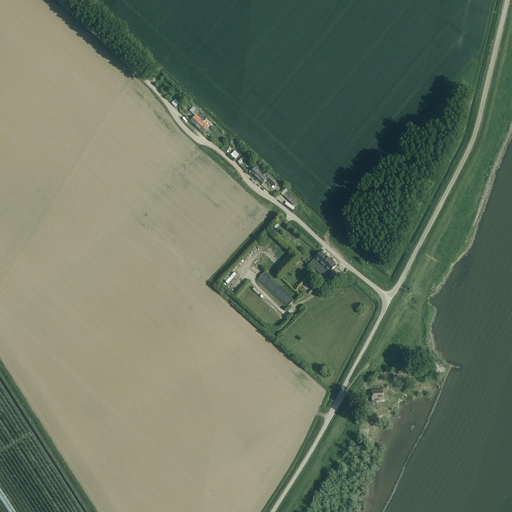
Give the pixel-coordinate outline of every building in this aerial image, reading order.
[(190,121),(197,128),(203,134),(209,127),(204,123),(203,121),(204,121),(202,119),(201,120),(196,115),(195,116),(190,121)] [(240,148),(237,151),(238,152),(237,153),(239,154),(239,155),(241,157),(245,152),(243,150),(242,150),(240,148)] [(234,151),(230,155),(235,160),(239,155),(234,151)] [(251,173),(263,184),(267,180),(274,187),(279,181),(277,180),(275,182),(265,173),(263,176),(259,172),(261,169),(257,166),(258,166),(254,162),(252,164),(256,167),(251,173)] [(291,203),(294,200),(286,193),(287,191),(284,188),(280,193),(291,203)] [(287,203),(285,205),(293,211),(295,209),(287,203)] [(327,257),(321,252),(313,260),(328,274),(336,266),(330,261),(331,260),(327,257)] [(293,299),(264,272),(256,281),(285,308),(293,299)] [(384,390),(371,390),(372,402),(384,401),(384,390)]
